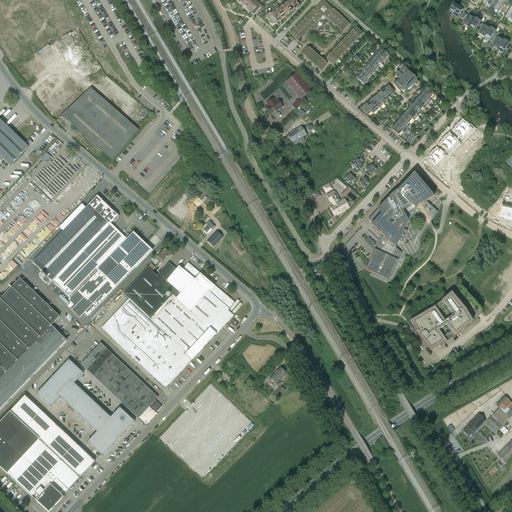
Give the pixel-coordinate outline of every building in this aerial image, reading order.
[(247,0),(244,4),(248,8),(254,1),(255,0),(247,0)] [(294,0),(289,0),(288,1),(294,9),(298,5),(296,3),(295,1),(294,0)] [(488,0),(486,5),(484,8),(488,10),(489,9),(493,11),(498,4),(500,0),(488,0)] [(500,0),(498,4),(506,9),(511,1),(508,0),(500,0)] [(258,4),(254,1),(248,8),(252,11),(252,12),(253,10),(255,9),(256,7),(257,6),(258,4)] [(288,1),(284,5),(290,12),(294,9),(288,1)] [(313,10),(293,31),(301,39),(321,17),(324,20),(326,17),(342,32),(349,24),(333,9),(333,10),(325,2),(321,2),(314,10),(313,10)] [(451,10),(454,12),(453,15),(458,18),(459,15),(460,15),(463,10),(454,4),(451,10)] [(506,9),(498,4),(493,11),(492,13),(496,15),(497,14),(501,16),(506,9)] [(284,5),(280,8),(285,15),(290,12),(284,5)] [(280,8),(275,11),(281,19),(285,15),(280,8)] [(271,15),(277,22),(281,19),(275,11),(271,15)] [(271,15),(270,13),(265,16),(272,25),(277,22),(271,15)] [(467,15),(464,19),(463,21),(465,22),(464,25),(469,28),(475,20),(474,19),(469,16),(467,15)] [(475,18),(474,19),(475,20),(469,28),(474,32),(477,26),(479,28),(481,24),(480,23),(481,21),(475,18)] [(484,38),(491,27),(486,23),(485,25),(483,24),(479,31),(481,32),(479,35),(484,38)] [(491,27),(484,38),(489,41),(490,41),(492,42),(497,34),(495,33),(496,31),(491,28),(492,27),(491,27)] [(354,29),(350,33),(357,40),(361,35),(359,34),(361,32),(357,29),(355,30),(354,29)] [(350,33),(346,37),(353,44),(357,40),(350,33)] [(498,50),(505,39),(500,36),(498,38),(496,37),(492,43),(494,44),(493,47),(498,50)] [(346,37),(342,42),(349,48),(353,44),(346,37)] [(505,39),(498,50),(503,53),(506,48),(508,50),(511,47),(508,45),(510,43),(505,40),(505,39)] [(349,48),(342,42),(338,46),(345,52),(349,48)] [(338,46),(335,50),(341,56),(345,52),(338,46)] [(307,47),(301,53),(321,71),(327,64),(313,52),(314,50),(310,47),(309,48),(307,47)] [(380,48),(376,53),(385,60),(389,56),(386,54),(387,53),(384,51),(380,48)] [(341,56),(335,50),(331,54),(337,60),(341,56)] [(376,53),(373,57),(381,64),(385,60),(376,53)] [(337,60),(331,54),(327,58),(333,64),(337,60)] [(381,64),(373,57),(369,61),(378,68),(379,67),(382,69),(384,66),(381,64)] [(369,61),(366,65),(374,72),(378,68),(369,61)] [(366,65),(362,69),(371,77),(374,72),(366,65)] [(398,81),(393,85),(399,93),(401,91),(402,92),(402,91),(403,93),(404,91),(408,88),(408,89),(409,90),(411,88),(414,85),(415,86),(416,87),(417,85),(419,83),(417,81),(415,80),(410,75),(411,74),(401,65),(400,67),(399,68),(400,69),(400,70),(395,76),(399,80),(402,77),(400,75),(401,74),(405,77),(404,79),(400,83),(398,81)] [(362,69),(359,73),(367,81),(371,77),(362,69)] [(297,72),(286,82),(302,101),(313,91),(297,72)] [(367,81),(359,73),(355,77),(364,85),(367,81)] [(385,89),(384,90),(385,90),(390,97),(394,94),(388,86),(386,88),(385,89)] [(423,93),(432,100),(435,96),(432,93),(432,92),(430,90),(429,91),(425,87),(423,90),(424,91),(423,93)] [(91,88),(61,116),(112,161),(139,130),(91,88)] [(381,92),(380,93),(381,93),(386,100),(387,100),(390,97),(385,90),(384,90),(382,92),(381,92)] [(377,95),(377,96),(382,103),(384,105),(388,101),(387,100),(386,100),(381,93),(380,93),(378,95),(377,95)] [(423,93),(420,97),(428,104),(432,100),(423,93)] [(374,98),(373,99),(374,99),(374,100),(379,106),(380,108),(381,107),(384,105),(382,103),(377,96),(374,98)] [(428,104),(420,97),(416,101),(425,108),(428,104)] [(268,106),(265,108),(269,115),(273,112),(272,111),(274,110),(275,111),(274,112),(282,107),(280,103),(277,104),(274,99),(267,103),(268,106)] [(370,101),(369,102),(370,102),(377,111),(380,108),(379,106),(374,100),(374,99),(373,99),(371,101),(370,101)] [(298,100),(292,106),(296,110),(302,104),(298,100)] [(416,101),(413,105),(421,113),(425,108),(416,101)] [(366,104),(366,105),(367,106),(373,114),(377,111),(370,102),(369,102),(367,104),(366,104)] [(413,105),(411,103),(409,106),(410,108),(409,109),(418,117),(421,113),(413,105)] [(362,108),(361,109),(361,110),(362,110),(367,115),(368,116),(372,113),(373,114),(367,106),(366,105),(362,108)] [(299,108),(293,116),(298,120),(304,113),(299,108)] [(409,109),(406,113),(412,119),(414,121),(418,117),(409,109)] [(406,113),(402,117),(409,123),(412,119),(406,113)] [(409,123),(402,117),(400,116),(398,118),(400,120),(398,122),(405,127),(407,129),(411,125),(409,123)] [(290,119),(283,127),(286,130),(294,122),(293,121),(295,120),(292,117),(290,119)] [(0,156),(10,166),(28,147),(0,119),(0,156)] [(398,122),(395,126),(402,131),(402,132),(404,133),(408,129),(407,129),(405,127),(398,122)] [(306,132),(313,129),(311,123),(303,126),(306,132)] [(460,124),(458,126),(468,136),(473,130),(468,125),(467,126),(462,123),(461,124),(460,124)] [(402,131),(395,126),(391,130),(398,136),(402,131)] [(456,130),(454,131),(464,140),(468,136),(458,126),(455,129),(456,130)] [(293,132),(287,136),(291,143),(292,142),(294,145),(299,142),(298,140),(306,135),(301,127),(293,131),(293,132)] [(447,137),(444,140),(454,149),(458,145),(449,136),(447,138),(447,137)] [(442,143),(441,145),(445,149),(443,151),(448,156),(454,149),(444,140),(442,143)] [(51,151),(57,145),(55,143),(49,149),(51,151)] [(434,152),(432,154),(442,164),(448,157),(443,152),(441,154),(436,151),(435,152),(434,152)] [(45,162),(50,157),(46,153),(41,158),(45,162)] [(430,157),(428,159),(438,168),(442,164),(432,154),(429,157),(430,157)] [(154,196),(163,203),(185,179),(176,171),(154,196)] [(382,235),(365,270),(371,272),(370,276),(387,284),(402,253),(396,247),(399,240),(402,242),(406,234),(403,232),(408,221),(403,211),(412,206),(414,209),(431,199),(421,183),(414,173),(396,192),(396,191),(393,194),(393,193),(378,209),(369,219),(373,222),(371,225),(382,235)] [(326,193),(333,189),(329,183),(323,187),(326,193)] [(316,199),(321,196),(318,190),(313,194),(316,199)] [(339,202),(333,192),(326,196),(333,207),(330,209),(334,216),(341,212),(341,213),(349,208),(348,206),(349,205),(349,204),(349,203),(349,202),(348,201),(347,201),(346,201),(345,201),(344,199),(339,202)] [(203,193),(199,197),(204,202),(208,199),(203,193)] [(63,231),(33,263),(43,273),(39,277),(46,283),(50,280),(58,287),(53,292),(59,297),(63,292),(69,299),(67,301),(70,303),(67,307),(79,318),(84,313),(88,316),(143,258),(137,253),(146,244),(133,232),(125,241),(109,225),(113,221),(114,222),(119,218),(118,214),(114,210),(113,212),(97,196),(85,209),(81,205),(59,227),(63,231)] [(511,209),(504,207),(501,218),(511,220),(511,209)] [(216,232),(207,242),(213,247),(222,237),(216,232)] [(224,253),(228,248),(224,244),(220,249),(224,253)] [(165,248),(158,257),(162,260),(162,261),(169,252),(165,248)] [(403,267),(408,255),(402,253),(397,264),(403,267)] [(129,299),(101,329),(166,389),(234,316),(228,311),(229,309),(234,303),(215,286),(214,288),(199,275),(200,274),(188,263),(183,270),(179,266),(176,270),(168,263),(166,266),(164,264),(158,271),(160,273),(157,276),(148,267),(123,294),(129,299)] [(319,264),(311,268),(313,271),(316,269),(319,275),(323,272),(319,264)] [(20,279),(0,299),(0,409),(67,341),(51,326),(59,317),(20,279)] [(433,307),(410,321),(431,351),(471,322),(482,313),(482,312),(483,311),(461,284),(433,307)] [(84,361),(81,364),(87,370),(138,418),(158,397),(101,343),(91,353),(90,352),(89,354),(90,355),(88,357),(86,355),(82,359),(84,361)] [(69,360),(64,365),(72,373),(77,367),(69,360)] [(64,365),(59,370),(67,377),(72,373),(64,365)] [(77,367),(72,373),(78,379),(83,374),(77,367)] [(280,368),(270,378),(276,384),(286,374),(280,368)] [(59,370),(55,375),(66,386),(71,381),(67,377),(59,370)] [(72,373),(67,377),(71,381),(74,384),(74,383),(78,379),(72,373)] [(55,375),(50,380),(62,391),(66,386),(55,375)] [(50,380),(45,384),(53,392),(57,396),(62,391),(50,380)] [(62,391),(57,396),(61,399),(66,404),(73,397),(80,390),(74,384),(71,381),(66,386),(62,391)] [(45,384),(41,389),(49,397),(53,392),(45,384)] [(281,386),(272,395),(277,400),(286,391),(281,386)] [(36,394),(44,402),(49,397),(41,389),(36,394)] [(80,390),(73,397),(77,401),(84,394),(80,390)] [(53,392),(49,397),(56,404),(61,399),(57,396),(53,392)] [(84,394),(77,401),(79,403),(82,405),(88,398),(84,394)] [(25,396),(0,422),(0,467),(36,501),(36,500),(49,511),(51,509),(52,510),(55,507),(54,507),(63,497),(62,496),(94,462),(25,396)] [(499,408),(485,423),(496,433),(499,430),(504,435),(508,431),(503,426),(510,418),(510,419),(511,417),(511,414),(508,411),(511,407),(511,403),(505,396),(496,405),(499,408)] [(44,402),(51,409),(56,404),(49,397),(44,402)] [(73,397),(66,404),(73,410),(79,403),(77,401),(73,397)] [(88,398),(82,405),(86,409),(93,401),(88,398)] [(93,401),(86,409),(90,413),(97,405),(93,401)] [(79,403),(73,410),(79,416),(86,409),(82,405),(79,403)] [(97,405),(90,413),(92,415),(94,417),(101,409),(97,405)] [(86,409),(79,416),(85,422),(92,415),(90,413),(86,409)] [(101,409),(94,417),(98,420),(105,413),(101,409)] [(120,409),(115,414),(122,421),(127,416),(120,409)] [(105,413),(98,420),(104,426),(106,423),(110,419),(111,419),(105,413)] [(468,426),(463,431),(468,437),(471,433),(472,434),(486,420),(478,413),(467,425),(468,426)] [(111,419),(110,419),(118,426),(122,421),(115,414),(111,419)] [(92,415),(85,422),(91,428),(98,420),(94,417),(92,415)] [(127,416),(122,421),(129,428),(134,423),(127,416)] [(110,419),(106,423),(121,438),(125,433),(118,426),(110,419)] [(98,420),(91,428),(97,433),(102,428),(104,426),(98,420)] [(122,421),(118,426),(125,433),(129,428),(122,421)] [(104,426),(102,428),(117,442),(121,438),(106,423),(104,426)] [(102,428),(97,433),(105,440),(112,446),(112,447),(117,442),(102,428)] [(97,433),(93,438),(100,444),(105,440),(97,433)] [(93,438),(88,443),(95,450),(100,444),(93,438)] [(511,438),(497,454),(506,462),(511,455),(511,438)] [(105,440),(100,444),(107,451),(112,446),(105,440)] [(100,444),(95,450),(102,457),(107,451),(100,444)]
